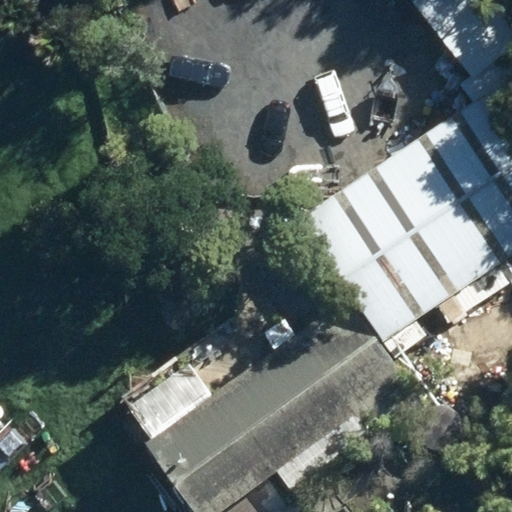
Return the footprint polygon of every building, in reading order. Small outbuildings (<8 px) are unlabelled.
[(511,27),(490,0),(421,0),(416,5),(476,84),(511,55),(511,27)] [(511,258),(511,134),(488,99),(305,223),(387,345),(511,258)] [(417,403),(347,306),(148,450),(192,511),(231,511),(358,421),(370,437),(417,403)] [(433,464),(419,443),(397,457),(411,478),(433,464)] [(511,511),(511,494),(496,511),(511,511)]
